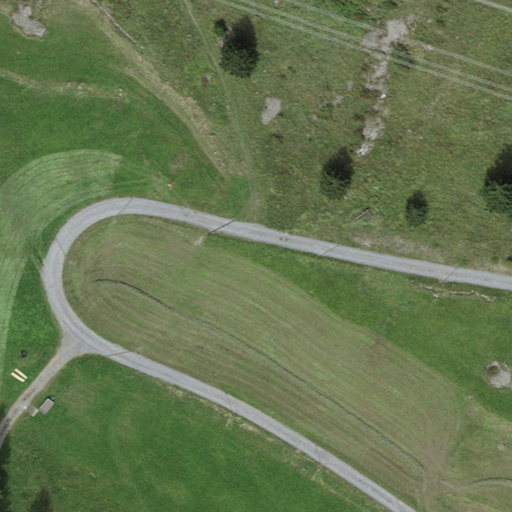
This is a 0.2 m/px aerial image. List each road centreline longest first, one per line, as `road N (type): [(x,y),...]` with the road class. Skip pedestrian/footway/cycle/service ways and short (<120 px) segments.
road 1 (track): [(403,511),(280,430),(83,336),(58,302),(58,248),(88,214),(133,204),(511,282)]
road 2 (track): [(253,231),(257,185),(247,140),(190,0)]
road 3 (track): [(83,336),(0,440)]
